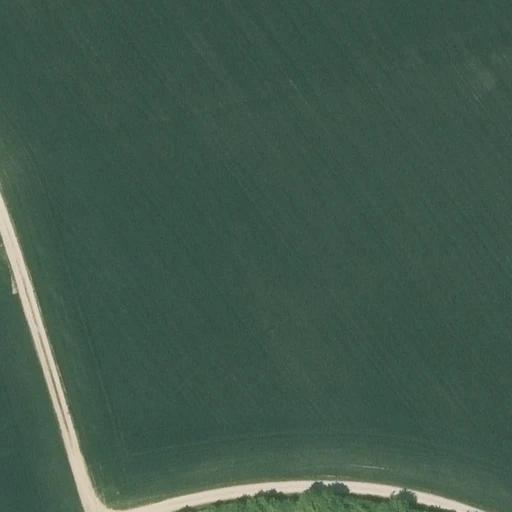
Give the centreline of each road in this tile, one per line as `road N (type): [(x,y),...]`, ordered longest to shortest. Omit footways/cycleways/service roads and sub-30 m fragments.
road 1 (track): [(462,511),(344,488),(248,492),(156,511)]
road 2 (track): [(91,511),(0,216)]
